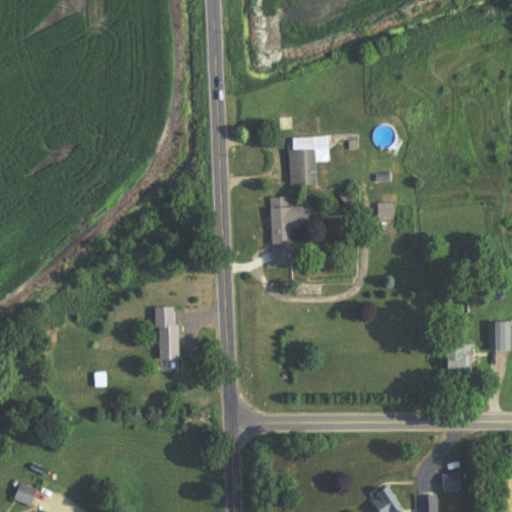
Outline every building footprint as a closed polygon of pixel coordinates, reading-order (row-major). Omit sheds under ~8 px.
[(293,187),(318,186),(318,162),(330,162),(330,138),(292,138),(293,187)] [(272,198),(273,265),(293,264),(293,230),(314,229),(314,207),(290,208),(290,198),(272,198)] [(179,308),(160,308),(160,361),(179,361),(179,308)] [(511,323),(490,323),(490,354),(511,353),(511,323)] [(450,346),(450,376),(472,376),(472,346),(450,346)] [(461,494),(461,475),(442,475),(442,494),(461,494)] [(16,500),(33,507),(39,492),(23,485),(16,500)] [(379,511),(403,511),(404,511),(391,488),(372,498),(379,511)] [(419,511),(437,511),(437,496),(419,497),(419,511)]
